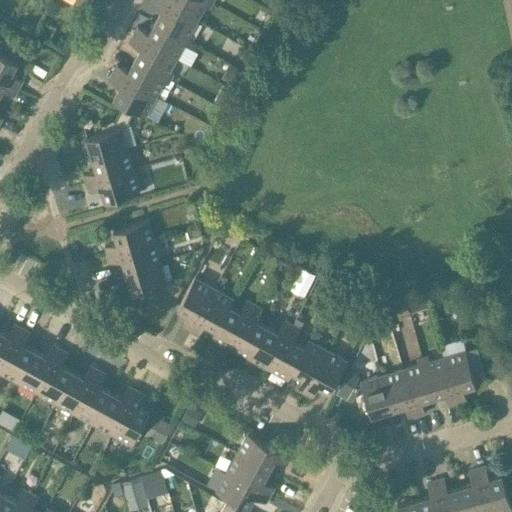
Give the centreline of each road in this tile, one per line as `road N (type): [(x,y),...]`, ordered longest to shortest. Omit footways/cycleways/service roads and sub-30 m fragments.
road 1 (residential): [(351,461),(331,439),(247,387),(195,382),(0,275)]
road 2 (residential): [(0,187),(40,107),(100,40),(121,0)]
road 3 (residential): [(351,461),(511,422)]
